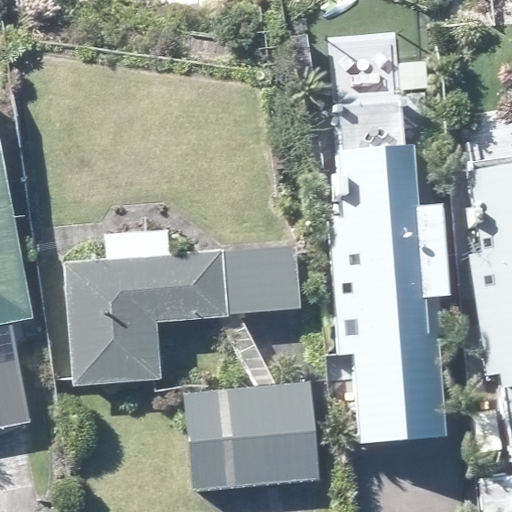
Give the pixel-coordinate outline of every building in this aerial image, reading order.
[(508,21),(511,13),(511,0),(474,0),(473,4),(478,19),(492,27),(508,21)] [(352,348),(357,434),(441,430),(435,328),(422,329),(410,141),(335,145),(340,214),(329,213),(337,350),(352,348)] [(297,142),(272,143),(273,168),(299,166),(297,142)] [(0,427),(21,424),(29,421),(10,320),(30,316),(0,155),(0,427)] [(511,164),(465,171),(469,201),(475,201),(479,229),(475,229),(476,237),(486,235),(487,247),(483,249),(467,257),(485,373),(497,370),(511,459),(511,164)] [(152,318),(217,314),(297,308),(292,245),(185,252),(168,253),(104,258),(63,262),(71,383),(157,378),(152,318)] [(310,479),(316,480),(308,380),(273,384),(254,385),(183,391),(191,491),(200,489),(310,479)]
